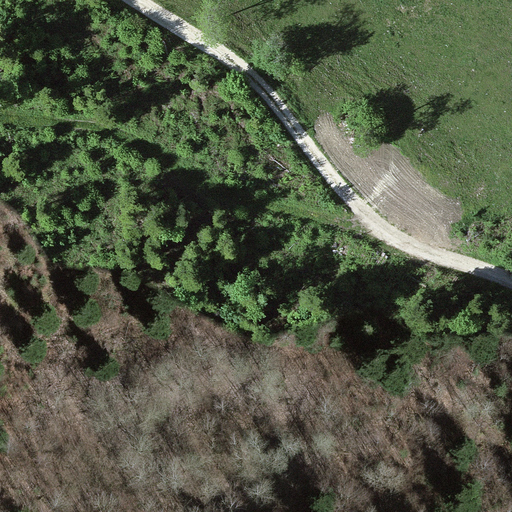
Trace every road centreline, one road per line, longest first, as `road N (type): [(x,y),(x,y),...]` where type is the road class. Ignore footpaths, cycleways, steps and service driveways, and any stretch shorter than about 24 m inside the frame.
road 1 (track): [(134,0),(253,76),(377,223),(416,246),(511,280)]
road 2 (track): [(0,112),(94,123),(151,146),(204,183),(389,230)]
